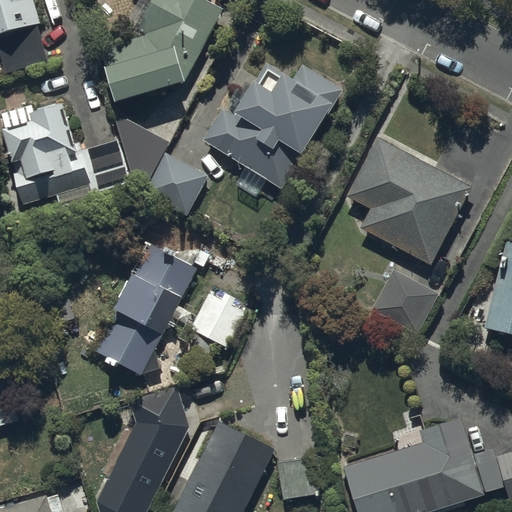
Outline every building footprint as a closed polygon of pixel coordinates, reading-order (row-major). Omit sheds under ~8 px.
[(0,0),(0,47),(9,78),(50,66),(37,23),(41,22),(34,0),(0,0)] [(136,0),(128,18),(140,24),(138,29),(147,33),(101,46),(116,101),(186,81),(222,9),(206,0),(136,0)] [(203,138),(282,188),(343,90),(303,64),(295,78),(284,71),(273,89),(255,78),(233,113),(223,107),(203,138)] [(1,112),(5,126),(2,127),(23,205),(56,196),(59,206),(132,186),(119,139),(77,150),(64,101),(33,109),(32,104),(1,112)] [(168,140),(117,114),(139,196),(168,140)] [(471,185),(378,138),(348,196),(372,208),(361,229),(431,265),(471,185)] [(209,175),(165,152),(144,192),(187,215),(209,175)] [(160,369),(155,351),(197,266),(150,241),(93,349),(108,357),(106,360),(116,366),(119,361),(142,374),(160,369)] [(511,242),(506,241),(484,327),(511,333),(511,242)] [(437,292),(395,269),(373,310),(415,333),(437,292)] [(17,276),(0,280),(0,330),(30,322),(17,276)] [(221,299),(210,293),(190,328),(197,331),(189,345),(208,356),(215,342),(229,349),(249,314),(232,304),(236,297),(226,291),(221,299)] [(12,391),(0,394),(0,426),(21,421),(12,391)] [(357,511),(427,511),(506,487),(511,504),(511,451),(497,456),(494,447),(473,453),(462,417),(421,429),(425,442),(344,467),(357,511)] [(243,511),(275,449),(220,422),(173,511),(243,511)] [(318,456),(279,461),(283,498),(322,494),(318,456)] [(64,511),(59,492),(0,509),(0,511),(64,511)]
